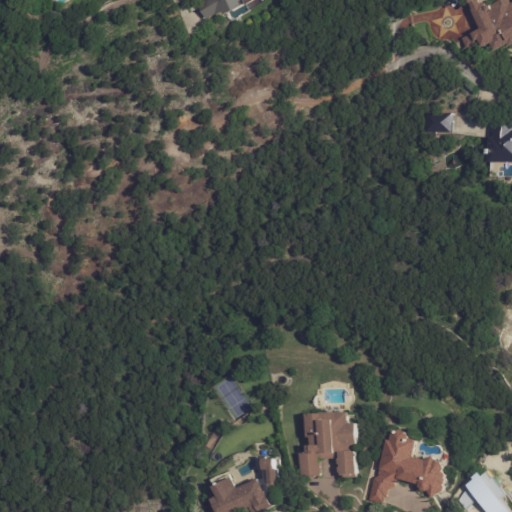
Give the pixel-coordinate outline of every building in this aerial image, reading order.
[(34,0),(36,3),(18,14),(9,0),(34,0)] [(237,0),(234,2),(236,6),(218,16),(216,11),(201,19),(192,4),(199,0),(237,0)] [(511,0),(511,41),(507,44),(506,43),(492,50),(490,45),(485,47),(481,39),(477,41),(480,45),(470,50),(468,46),(466,47),(461,37),(474,31),(463,10),(468,7),(464,0),(475,0),(477,4),(480,2),(481,4),(488,1),(487,0),(500,0),(502,3),(505,1),(504,0),(511,0)] [(458,115),(459,133),(433,134),(432,114),(458,113),(458,115)] [(511,163),(500,164),(498,138),(501,138),(501,127),(511,126),(511,163)] [(339,476),(340,459),(323,459),(323,476),(316,476),(303,476),(303,453),(314,453),(315,444),(316,444),(316,438),(313,438),(313,413),(317,413),(317,411),(357,412),(357,422),(364,422),(363,445),(357,445),(357,450),(365,450),(364,473),(359,473),(359,478),(346,478),(346,476),(339,476)] [(425,444),(421,454),(433,459),(443,454),(445,459),(447,459),(451,459),(455,465),(454,468),(457,474),(455,475),(456,477),(455,482),(452,483),(453,485),(452,489),(438,497),(434,488),(432,488),(429,483),(406,477),(398,481),(400,485),(392,490),(389,498),(387,497),(384,505),(369,500),(377,478),(380,476),(383,467),(384,468),(396,437),(398,438),(401,430),(407,432),(411,428),(416,430),(418,435),(427,438),(425,444)] [(282,459),(281,469),(282,469),(282,470),(283,470),(282,488),(274,488),(274,491),(273,492),(272,492),(269,492),(268,492),(270,497),(273,496),(277,506),(264,511),(251,511),(250,509),(243,511),(221,511),(215,500),(223,496),(218,486),(237,478),(242,489),(263,479),(263,481),(267,479),(268,469),(269,458),(282,458),(282,459)]
